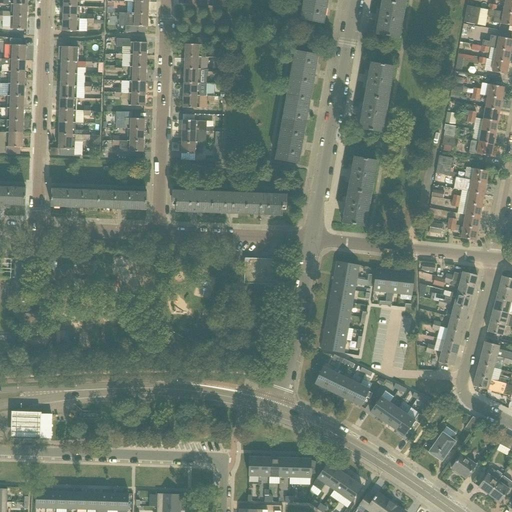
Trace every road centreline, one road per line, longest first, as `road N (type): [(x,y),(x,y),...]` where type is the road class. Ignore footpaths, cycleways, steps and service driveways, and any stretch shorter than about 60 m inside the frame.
road 1 (residential): [(222,511),(224,460),(0,454)]
road 2 (residential): [(312,238),(354,0)]
road 3 (residential): [(159,233),(167,0)]
road 4 (residential): [(37,229),(45,0)]
road 5 (tertiary): [(453,511),(353,445),(272,408)]
road 6 (residential): [(511,424),(470,402),(461,388),(493,258)]
road 7 (tertiary): [(272,408),(209,393),(77,390)]
road 8 (residential): [(493,258),(312,238)]
road 9 (residential): [(272,408),(312,238)]
road 10 (residential): [(312,238),(159,233)]
road 11 (residential): [(159,233),(37,229)]
